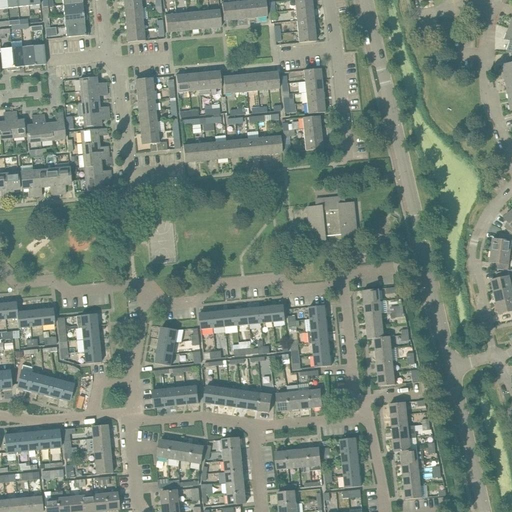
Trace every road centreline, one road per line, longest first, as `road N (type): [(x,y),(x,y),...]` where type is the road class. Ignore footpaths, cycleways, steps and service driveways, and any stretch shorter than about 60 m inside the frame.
road 1 (residential): [(451,367),(365,0)]
road 2 (residential): [(149,294),(157,301),(196,299),(218,283),(275,278),(290,290),(341,279)]
road 3 (residential): [(494,356),(473,259),(482,225),(511,187)]
road 4 (residential): [(0,268),(17,284),(53,280),(70,292),(141,285),(149,294)]
road 5 (residential): [(117,63),(128,174),(179,169)]
road 6 (residential): [(511,162),(487,78),(488,10)]
road 7 (residential): [(484,511),(451,367)]
road 8 (residential): [(360,409),(341,279)]
road 9 (residential): [(131,419),(200,415),(253,423)]
